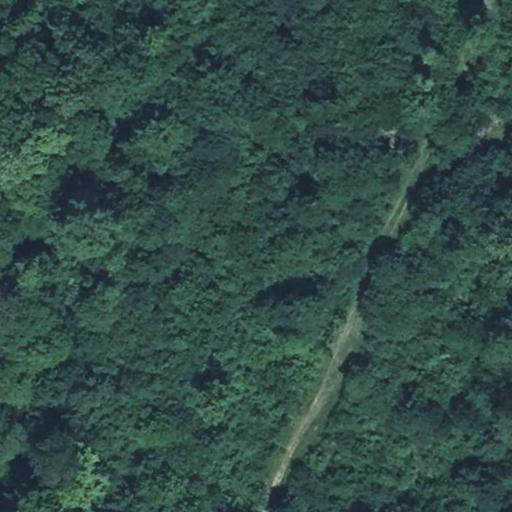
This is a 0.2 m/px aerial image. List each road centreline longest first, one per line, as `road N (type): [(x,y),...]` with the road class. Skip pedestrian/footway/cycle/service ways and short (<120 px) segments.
road 1 (track): [(495,0),(447,87),(323,401),(259,511)]
road 2 (track): [(29,0),(27,511)]
